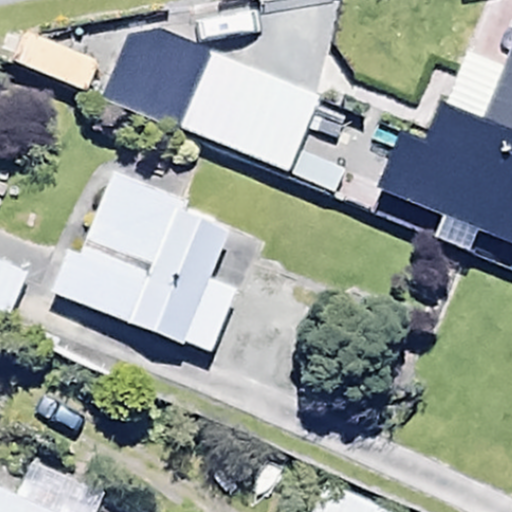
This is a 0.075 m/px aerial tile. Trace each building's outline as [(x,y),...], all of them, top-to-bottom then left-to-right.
[(69,49),(55,83),(123,110),(137,76),(69,49)] [(324,100),(216,54),(184,130),(292,175),(324,100)] [(511,73),(491,125),(451,108),(434,151),(406,140),(384,193),(511,245),(511,73)] [(237,221),(118,176),(88,257),(75,252),(58,295),(216,356),(240,290),(214,280),(237,221)] [(32,275),(0,261),(0,324),(9,329),(32,275)] [(391,511),(330,485),(318,511),(391,511)] [(53,511),(19,497),(0,488),(0,511),(53,511)]
